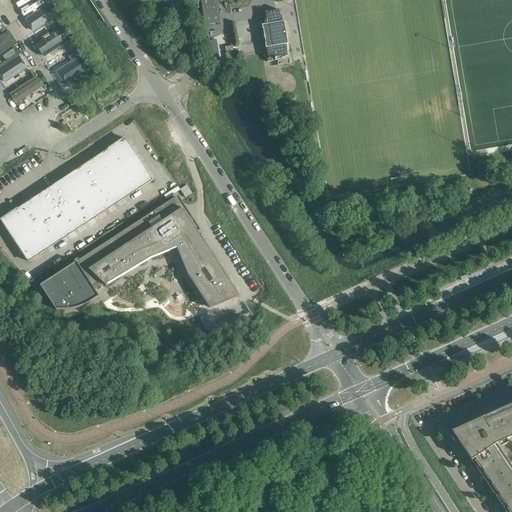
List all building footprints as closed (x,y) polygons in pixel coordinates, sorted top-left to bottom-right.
[(220,23),(216,0),(204,0),(201,1),(205,25),(220,23)] [(34,31),(56,17),(48,4),(26,19),(34,31)] [(288,44),(284,23),(286,22),(285,22),(283,22),(282,16),(280,16),(279,10),(275,11),(275,12),(274,12),(273,12),(274,13),(271,13),(271,12),(271,13),(269,13),(269,12),(265,12),(266,19),(262,19),(263,26),(262,26),(263,29),(264,35),(261,35),(262,40),(265,39),(266,45),(265,45),(266,48),(268,54),(266,55),(268,62),(278,61),(277,58),(279,58),(280,58),(281,57),(282,59),(285,58),(285,57),(290,57),(290,56),(288,56),(287,51),(286,45),(289,45),(289,44),(288,44)] [(43,54),(70,36),(63,26),(36,44),(43,54)] [(0,55),(18,43),(9,30),(0,36),(0,55)] [(15,49),(3,55),(6,60),(18,54),(15,49)] [(78,52),(69,58),(72,62),(56,72),(65,85),(89,69),(78,52)] [(0,74),(6,83),(28,68),(20,55),(0,68),(0,74)] [(16,104),(44,86),(39,78),(11,96),(16,104)] [(114,158),(131,147),(125,138),(108,149),(114,158)] [(119,166),(136,155),(131,147),(114,158),(119,166)] [(122,171),(119,166),(114,158),(108,149),(98,156),(112,177),(122,171)] [(125,175),(142,164),(136,155),(119,166),(122,171),(125,175)] [(112,177),(98,156),(88,163),(102,184),(112,177)] [(102,184),(88,163),(78,169),(92,190),(102,184)] [(130,183),(147,172),(142,164),(125,175),(130,183)] [(92,190),(78,169),(68,176),(82,197),(92,190)] [(136,192),(130,183),(125,175),(122,171),(112,177),(126,198),(136,192)] [(153,180),(147,172),(130,183),(136,192),(153,180)] [(82,197),(68,176),(58,182),(72,204),(82,197)] [(126,198),(112,177),(102,184),(116,205),(126,198)] [(72,204),(58,182),(48,189),(62,210),(72,204)] [(116,205),(102,184),(92,190),(106,211),(116,205)] [(62,210),(48,189),(38,196),(52,217),(62,210)] [(106,211),(92,190),(82,197),(96,218),(106,211)] [(52,217),(38,196),(28,202),(42,223),(52,217)] [(151,259),(177,248),(188,274),(201,295),(201,296),(202,296),(210,308),(209,308),(210,309),(240,297),(198,232),(201,230),(178,196),(175,198),(157,210),(40,286),(56,310),(61,310),(68,310),(71,310),(74,309),(77,309),(78,308),(81,308),(82,307),(85,306),(88,305),(89,304),(91,302),(100,297),(95,290),(103,284),(106,286),(108,285),(151,259)] [(96,218),(82,197),(72,204),(86,225),(96,218)] [(42,223),(28,202),(18,209),(24,217),(29,226),(32,230),(42,223)] [(86,225),(72,204),(62,210),(76,231),(86,225)] [(24,217),(18,209),(1,220),(7,228),(24,217)] [(76,231),(62,210),(52,217),(66,238),(76,231)] [(29,226),(24,217),(7,228),(12,237),(29,226)] [(66,238),(52,217),(42,223),(56,244),(66,238)] [(56,244),(42,223),(32,230),(35,234),(40,242),(46,251),(56,244)] [(35,234),(32,230),(29,226),(12,237),(18,245),(35,234)] [(40,242),(35,234),(18,245),(23,254),(40,242)] [(46,251),(40,242),(23,254),(29,262),(46,251)] [(511,468),(511,467),(496,445),(511,437),(511,405),(479,420),(481,423),(468,429),(466,426),(467,426),(467,425),(452,432),(505,511),(511,511),(511,474),(509,470),(511,468)]
